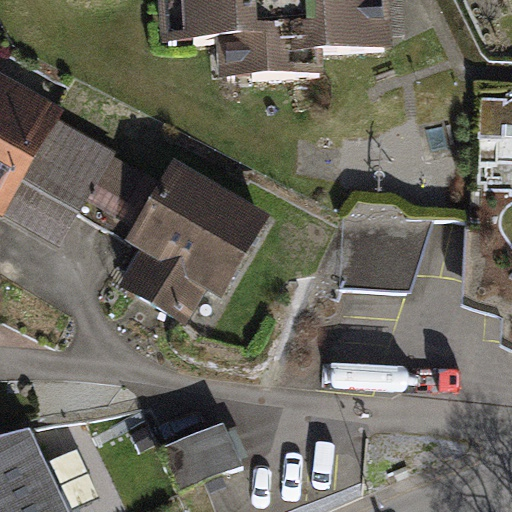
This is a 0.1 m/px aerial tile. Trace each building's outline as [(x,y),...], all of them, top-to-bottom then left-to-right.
[(381,0),(166,0),(167,6),(191,4),(195,46),(250,42),(253,81),(319,78),(317,55),(384,51),(381,0)] [(50,123),(55,115),(0,83),(0,210),(1,211),(18,181),(50,123)] [(511,91),(481,90),(479,138),(511,139),(511,91)] [(50,123),(18,181),(61,206),(93,149),(50,123)] [(204,283),(221,292),(261,223),(175,173),(135,243),(151,253),(129,291),(181,321),(204,283)] [(426,233),(360,230),(340,291),(406,294),(426,233)] [(224,430),(160,461),(181,504),(245,474),(224,430)] [(0,443),(0,511),(64,511),(29,438),(0,443)]
